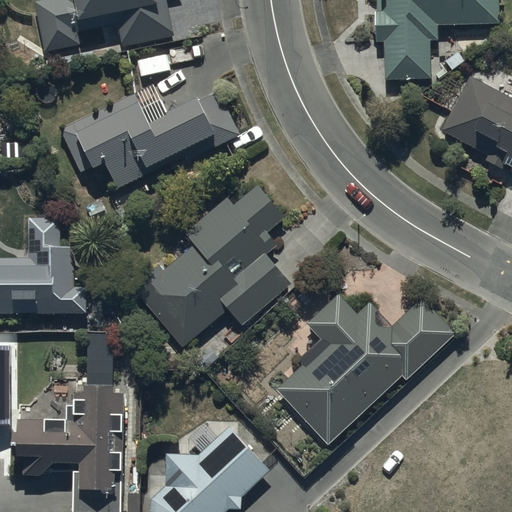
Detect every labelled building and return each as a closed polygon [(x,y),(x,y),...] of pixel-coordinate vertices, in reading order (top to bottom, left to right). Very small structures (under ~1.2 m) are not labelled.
[(37,0),(48,48),(83,41),(80,30),(119,22),(124,43),(176,33),(169,0),(37,0)] [(377,0),(376,38),(385,38),(384,76),(431,78),(432,36),(438,36),(438,20),(499,21),(499,0),(377,0)] [(511,92),(472,71),(441,127),(488,153),(485,158),(505,169),(509,162),(511,163),(511,92)] [(156,81),(63,126),(85,169),(108,157),(121,183),(155,166),(153,162),(183,147),(190,160),(245,133),(222,88),(208,94),(205,87),(172,103),(156,81)] [(197,240),(140,288),(185,344),(231,304),(246,323),(293,283),(266,251),(281,239),(272,229),(290,213),(260,179),(237,199),(229,190),(186,227),(197,240)] [(33,253),(0,252),(0,309),(89,309),(89,283),(77,283),(77,243),(64,243),(63,214),(33,214),(33,253)] [(305,361),(279,384),(329,441),(405,374),(407,377),(459,330),(426,292),(394,321),(372,297),(359,309),(342,290),(309,319),(323,335),(300,355),(305,361)] [(114,333),(89,333),(89,385),(73,385),(73,400),(69,400),(69,411),(50,411),(50,413),(16,413),(16,454),(27,453),(27,472),(43,472),(57,455),(85,456),(85,467),(76,467),(75,509),(122,510),(124,463),(127,463),(129,385),(113,384),(114,333)] [(0,347),(0,426),(11,426),(11,347),(0,347)] [(272,466),(232,422),(202,450),(172,448),(169,481),(154,495),(153,511),(227,511),(234,506),(244,505),(244,493),(272,466)]
